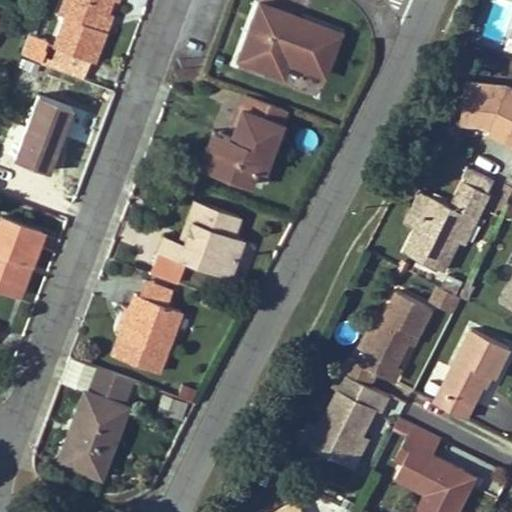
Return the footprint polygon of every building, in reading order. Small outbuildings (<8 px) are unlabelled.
[(111,0),(63,0),(58,13),(65,16),(54,44),(65,49),(93,59),(106,30),(100,27),(111,0)] [(260,1),(239,57),(283,74),(289,60),(323,74),(339,31),(260,1)] [(28,31),(20,51),(40,59),(45,48),(42,47),(45,38),(28,31)] [(88,71),(93,59),(65,49),(60,61),(88,71)] [(492,135),(511,145),(511,88),(510,88),(470,84),(465,123),(490,125),(494,130),(492,135)] [(255,166),(263,169),(281,121),(275,119),(280,105),(246,92),(234,124),(252,130),(247,143),(230,136),(224,134),(211,170),(248,183),(255,166)] [(48,171),(72,106),(38,94),(13,158),(48,171)] [(234,124),(230,136),(247,143),(252,130),(234,124)] [(198,166),(211,170),(224,134),(212,129),(198,166)] [(466,184),(454,210),(434,199),(406,252),(444,272),(459,243),(471,219),(477,222),(489,196),(466,184)] [(160,251),(229,277),(244,238),(234,234),(241,217),(194,200),(188,218),(194,221),(186,243),(180,240),(165,235),(160,251)] [(0,286),(11,290),(23,255),(30,258),(41,229),(0,215),(0,286)] [(188,218),(180,240),(186,243),(194,221),(188,218)] [(477,222),(471,219),(459,243),(465,246),(477,222)] [(30,258),(23,255),(11,290),(17,293),(30,258)] [(160,369),(183,308),(164,301),(171,279),(146,269),(133,307),(136,309),(128,330),(120,353),(160,369)] [(511,281),(501,304),(511,309),(511,281)] [(458,297),(438,288),(431,301),(451,311),(458,297)] [(413,336),(418,338),(432,309),(397,292),(376,333),(367,352),(361,364),(369,369),(376,357),(397,367),(413,336)] [(136,309),(133,307),(127,305),(120,326),(128,330),(136,309)] [(359,348),(367,352),(376,333),(368,330),(359,348)] [(496,381),(511,350),(471,330),(434,401),(467,418),(483,387),(488,377),(493,380),(496,381)] [(89,390),(98,364),(71,354),(61,380),(84,388),(89,390)] [(369,369),(390,379),(397,367),(376,357),(369,369)] [(72,422),(76,423),(62,460),(101,475),(126,405),(116,401),(108,398),(118,372),(98,364),(89,390),(84,388),(72,422)] [(402,370),(397,367),(390,379),(396,382),(402,370)] [(118,372),(108,398),(116,401),(126,374),(118,372)] [(339,391),(310,447),(348,467),(364,436),(376,412),(381,414),(390,397),(341,372),(332,388),(339,391)] [(483,387),(488,390),(493,380),(488,377),(483,387)] [(62,460),(76,423),(72,422),(58,458),(62,460)] [(396,480),(427,496),(436,501),(430,511),(459,511),(471,487),(460,481),(465,472),(435,456),(442,440),(414,425),(403,449),(410,452),(396,480)] [(369,439),(364,436),(348,467),(353,470),(369,439)] [(465,472),(460,481),(471,487),(476,477),(465,472)] [(430,511),(436,501),(427,496),(419,511),(430,511)] [(303,511),(297,498),(271,511),(303,511)]
